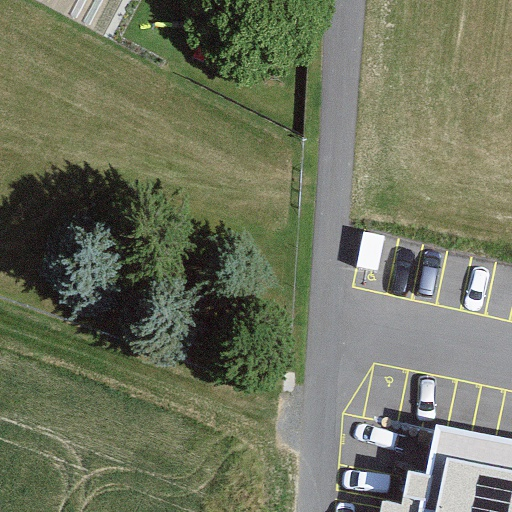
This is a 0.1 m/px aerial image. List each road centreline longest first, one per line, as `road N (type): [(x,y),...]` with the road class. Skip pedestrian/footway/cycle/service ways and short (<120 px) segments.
road 1 (residential): [(316,511),(358,0)]
road 2 (track): [(324,416),(0,311)]
